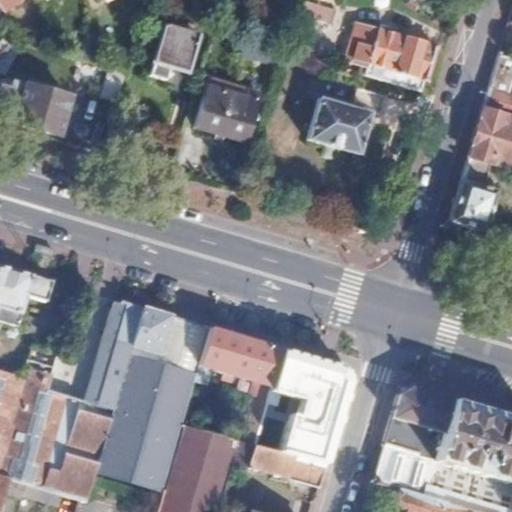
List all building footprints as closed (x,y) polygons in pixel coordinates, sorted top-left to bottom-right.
[(20,0),(0,0),(0,8),(3,13),(20,0)] [(325,25),(330,8),(302,0),(301,0),(301,4),(297,16),(310,21),(325,25)] [(300,56),(310,21),(297,16),(286,52),(300,56)] [(423,80),(433,46),(356,24),(346,55),(353,57),(351,63),(362,66),(360,73),(419,90),(422,79),(423,80)] [(196,40),(161,30),(147,77),(164,82),(167,69),(186,75),(196,40)] [(101,67),(109,42),(88,36),(81,61),(101,67)] [(276,67),(280,50),(246,40),(241,57),(276,67)] [(511,168),(511,93),(507,92),(511,74),(511,55),(499,51),(468,155),(489,162),(511,168)] [(0,120),(56,137),(67,98),(4,80),(2,87),(0,86),(0,120)] [(258,95),(210,80),(196,127),(244,141),(258,95)] [(348,110),(354,90),(324,82),(318,101),(348,110)] [(428,109),(432,94),(425,92),(421,107),(428,109)] [(357,157),(369,115),(348,110),(318,101),(306,141),(357,157)] [(121,162),(129,135),(112,129),(104,158),(121,162)] [(482,231),(495,190),(481,186),(489,162),(468,155),(449,221),(482,231)] [(0,404),(12,408),(20,380),(0,373),(0,322),(13,326),(24,296),(43,302),(50,282),(0,267),(0,404)] [(92,470),(142,309),(120,302),(117,310),(111,307),(82,400),(45,388),(48,377),(39,373),(42,363),(27,357),(20,380),(12,408),(0,404),(0,476),(6,478),(83,501),(92,470)] [(193,380),(209,328),(142,309),(92,470),(160,491),(180,424),(193,380)] [(266,400),(282,349),(209,328),(193,380),(205,384),(210,369),(228,374),(227,379),(232,380),(233,375),(254,382),(250,396),(253,396),(266,400)] [(348,379),(342,367),(282,349),(266,400),(251,444),(269,450),(282,410),(274,407),(279,394),(300,401),(294,418),(333,430),(348,379)] [(510,511),(511,507),(511,417),(409,388),(396,394),(371,480),(398,489),(466,510),(474,511),(510,511)] [(251,444),(266,400),(253,396),(238,441),(251,444)] [(215,511),(231,462),(238,441),(180,424),(160,491),(153,511),(215,511)] [(251,444),(238,441),(231,462),(245,466),(246,464),(317,485),(323,466),(269,450),(251,444)] [(465,511),(466,510),(398,489),(392,511),(465,511)]
